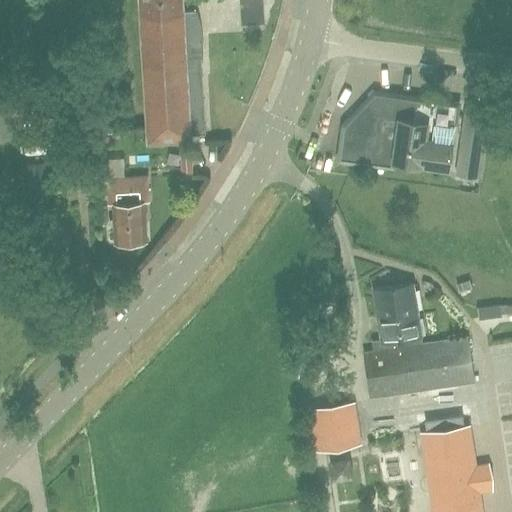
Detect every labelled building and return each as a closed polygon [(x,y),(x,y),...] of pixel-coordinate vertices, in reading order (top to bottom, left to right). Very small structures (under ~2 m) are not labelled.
[(190,139),(186,57),(202,56),(202,61),(203,61),(204,43),(201,25),(196,8),(194,9),(195,11),(183,12),(182,0),(140,0),(148,141),(190,139)] [(268,3),(247,4),(248,26),(269,25),(268,3)] [(0,64),(0,78),(4,78),(3,73),(11,72),(10,63),(0,64)] [(0,137),(15,137),(14,114),(13,93),(0,93),(0,137)] [(454,125),(427,122),(430,102),(376,94),(345,126),(340,159),(392,166),(393,161),(421,165),(421,164),(448,168),(454,125)] [(485,110),(465,107),(455,175),(482,179),(488,138),(482,137),(485,110)] [(24,202),(49,201),(47,161),(23,163),(24,202)] [(133,240),(149,239),(146,199),(150,199),(148,175),(106,178),(108,203),(114,203),(115,218),(111,219),(111,225),(115,225),(116,241),(120,241),(124,242),(129,242),(133,240)] [(467,337),(422,343),(421,334),(424,333),(422,319),(418,319),(413,284),(375,289),(382,340),(373,341),(374,350),(364,352),(370,397),(474,382),(467,337)] [(502,316),(501,306),(501,305),(477,308),(479,319),(502,316)] [(355,404),(326,408),(309,410),(314,451),(361,445),(361,441),(355,404)] [(485,488),(482,467),(473,468),(467,428),(470,427),(469,426),(422,433),(422,434),(428,434),(439,511),(479,511),(476,490),(485,488)] [(421,436),(405,437),(406,456),(422,455),(421,436)] [(342,497),(343,511),(366,509),(365,496),(342,497)]
